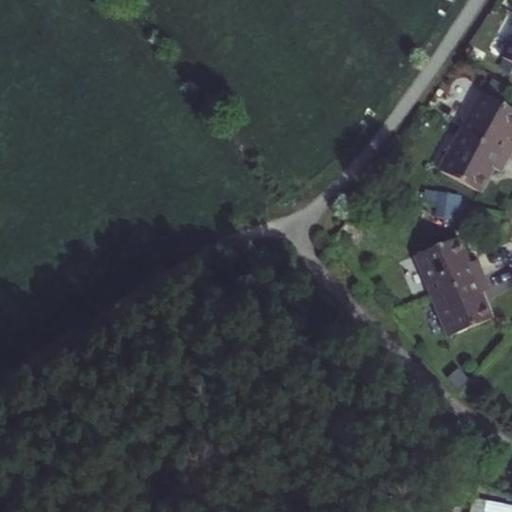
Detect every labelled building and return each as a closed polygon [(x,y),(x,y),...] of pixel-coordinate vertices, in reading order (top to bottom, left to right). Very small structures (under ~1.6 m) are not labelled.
[(511,107),(491,95),(467,135),(511,161),(511,107)] [(445,174),(482,194),(497,168),(507,173),(511,164),(511,161),(467,135),(445,174)] [(462,210),(432,205),(429,223),(460,228),(462,210)] [(419,258),(435,299),(483,280),(477,264),(468,267),(458,242),(435,251),(433,247),(420,253),(422,256),(419,258)] [(450,339),(490,322),(480,298),(489,295),(483,280),(435,299),(450,339)] [(471,511),(511,511),(511,505),(473,501),(471,511)]
